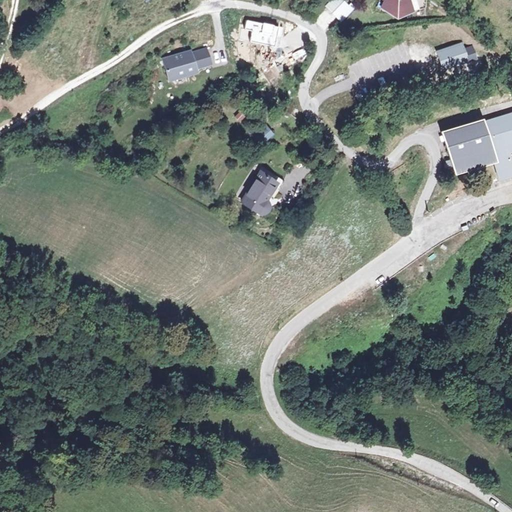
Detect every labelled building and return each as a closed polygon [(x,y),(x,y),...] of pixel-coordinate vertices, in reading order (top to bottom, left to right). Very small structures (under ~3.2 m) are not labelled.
[(347,0),(340,0),(334,7),(343,18),(354,7),(353,6),(347,0)] [(392,0),(389,7),(393,8),(392,10),(403,14),(426,8),(423,0),(392,0)] [(356,5),(354,7),(343,18),(346,20),(358,7),(356,5)] [(461,43),(437,52),(443,67),(467,58),(461,43)] [(195,52),(167,61),(172,77),(189,73),(190,77),(200,74),(200,70),(215,66),(210,52),(196,56),(195,52)] [(484,115),(445,127),(457,166),(495,154),(501,174),(511,170),(511,108),(484,117),(484,115)] [(264,121),(252,130),(262,143),(274,135),(264,121)] [(264,167),(245,197),(260,208),(255,216),(269,214),(271,214),(274,212),(276,210),(277,207),(278,203),(278,201),(277,197),(277,190),(279,187),(276,184),(279,177),(284,179),(287,175),(264,161),(261,165),(264,167)]
